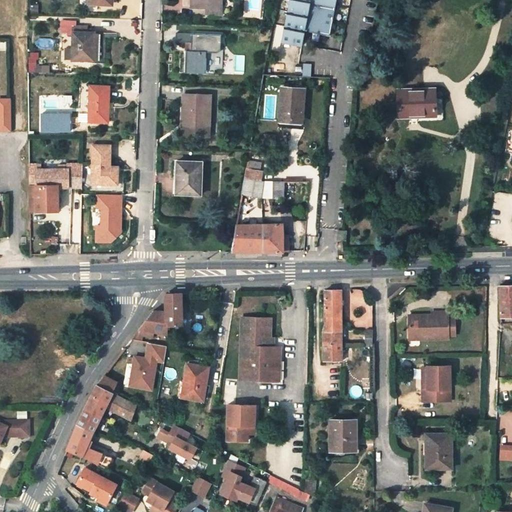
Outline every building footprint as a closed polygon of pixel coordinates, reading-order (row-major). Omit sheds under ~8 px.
[(191,0),(192,6),(206,6),(206,14),(220,14),(220,0),(191,0)] [(289,0),(282,41),(301,45),(304,30),(330,35),(336,0),(289,0)] [(76,26),(76,22),(62,22),(62,32),(73,32),(76,32),(76,26)] [(93,60),(93,33),(87,33),(87,26),(76,26),(76,32),(73,32),(72,60),(93,60)] [(206,34),(176,33),(175,41),(186,42),(191,42),(191,50),(186,50),(185,73),(205,73),(206,52),(206,34)] [(50,66),(38,66),(38,52),(29,52),(30,72),(50,72),(50,66)] [(301,119),(304,90),(286,88),(287,84),(282,83),(282,88),(279,120),(291,121),(291,118),(301,119)] [(110,86),(89,85),(89,122),(106,122),(106,110),(109,110),(110,86)] [(434,89),(398,90),(399,117),(411,117),(411,113),(435,113),(434,89)] [(210,95),(183,94),(182,123),(209,124),(210,95)] [(182,123),(182,135),(209,136),(209,124),(182,123)] [(110,145),(93,145),(92,184),(118,184),(118,170),(110,170),(110,167),(110,145)] [(247,160),(241,193),(262,197),(283,197),(283,182),(261,181),(262,171),(259,170),(261,163),(247,160)] [(201,194),(202,162),(177,161),(177,169),(179,170),(178,193),(201,194)] [(39,164),(28,164),(28,185),(36,185),(58,185),(58,187),(68,186),(68,180),(82,180),(82,163),(68,164),(68,169),(39,169),(39,164)] [(58,185),(36,185),(28,185),(29,211),(37,211),(59,210),(58,187),(58,185)] [(236,219),(236,223),(230,252),(282,251),(281,224),(256,224),(256,219),(236,219)] [(511,317),(511,285),(499,286),(499,287),(500,318),(511,317)] [(322,362),(342,362),(341,340),(341,337),(340,290),(324,290),(324,332),(321,332),(322,362)] [(167,326),(181,325),(180,294),(164,294),(165,311),(152,311),(134,335),(151,339),(153,333),(166,335),(167,326)] [(447,313),(431,313),(431,316),(423,316),(423,319),(408,319),(408,337),(419,337),(419,341),(448,340),(448,337),(447,319),(447,313)] [(267,318),(238,318),(238,381),(277,381),(277,347),(271,347),(267,347),(267,339),(267,318)] [(359,343),(371,344),(372,336),(359,335),(359,343)] [(158,361),(165,362),(167,345),(147,341),(145,356),(134,354),(129,386),(154,390),(158,361)] [(201,401),(207,368),(186,364),(183,383),(186,383),(184,398),(201,401)] [(425,367),(425,389),(421,389),(422,401),(448,401),(448,366),(425,367)] [(112,392),(117,383),(104,375),(97,384),(112,392)] [(105,408),(112,392),(97,384),(85,408),(100,416),(105,408)] [(105,408),(118,414),(125,399),(112,392),(105,408)] [(118,414),(130,421),(136,405),(125,399),(118,414)] [(227,406),(227,442),(247,442),(247,434),(247,427),(254,427),(254,406),(227,406)] [(92,433),(100,416),(85,408),(76,425),(92,433)] [(0,421),(0,442),(3,444),(9,431),(11,431),(11,435),(33,436),(33,420),(1,420),(0,421)] [(355,441),(354,420),(329,420),(329,451),(352,451),(352,441),(355,441)] [(188,440),(192,432),(173,423),(165,439),(172,443),(169,448),(193,459),(199,446),(188,440)] [(89,439),(92,433),(76,425),(72,434),(88,442),(89,439)] [(66,450),(81,457),(82,455),(106,468),(111,460),(89,448),(86,447),(88,442),(72,434),(66,450)] [(431,469),(451,469),(450,434),(425,434),(425,452),(431,452),(431,469)] [(499,459),(511,460),(511,444),(501,443),(499,459)] [(152,453),(142,447),(138,454),(149,459),(152,453)] [(258,505),(265,484),(244,477),(248,466),(228,459),(222,477),(225,478),(220,492),(258,505)] [(116,484),(84,468),(76,483),(91,490),(90,493),(107,501),(116,484)] [(205,497),(213,482),(198,475),(191,489),(205,497)] [(266,481),(294,496),(297,490),(269,475),(266,481)] [(158,511),(171,511),(175,505),(169,501),(166,500),(171,490),(148,478),(140,491),(147,495),(145,499),(152,503),(161,508),(158,511)] [(314,498),(315,480),(306,480),(305,493),(306,494),(314,498)] [(171,490),(166,500),(169,501),(174,492),(171,490)] [(297,490),(294,496),(303,501),(306,494),(305,493),(297,490)] [(123,491),(116,505),(129,511),(136,499),(123,491)] [(299,511),(301,508),(275,498),(269,511),(299,511)] [(149,509),(154,511),(158,511),(161,508),(152,503),(149,509)]
